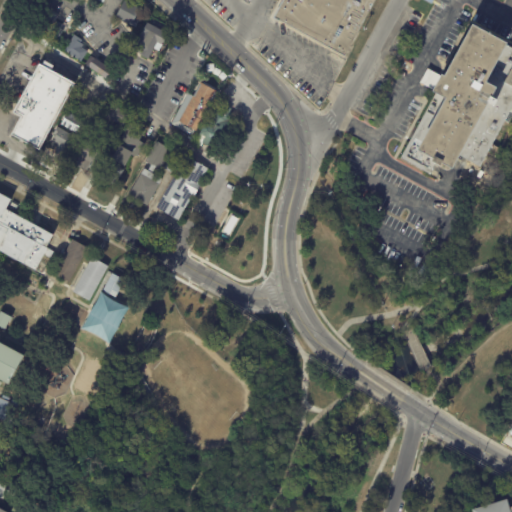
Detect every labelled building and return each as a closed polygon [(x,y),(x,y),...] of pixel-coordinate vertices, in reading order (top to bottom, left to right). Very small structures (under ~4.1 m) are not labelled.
[(124,21),(117,17),(125,0),(141,8),(137,17),(139,18),(135,26),(124,21)] [(271,19),(281,0),(373,0),(343,55),(271,19)] [(58,17),(56,21),(64,25),(61,33),(64,35),(61,41),(43,31),(52,13),(58,17)] [(511,40),(511,42),(508,46),(511,48),(511,114),(507,123),(503,121),(478,168),(461,158),(456,167),(446,161),(445,164),(436,159),(427,175),(399,160),(435,92),(418,83),(426,69),(442,77),(445,71),(448,73),(476,21),(511,40)] [(140,54),(134,51),(149,24),(169,34),(168,36),(169,37),(169,40),(167,43),(164,44),(163,45),(158,43),(149,60),(140,54)] [(78,36),(83,40),(81,43),(84,45),(82,47),(88,51),(82,62),(64,50),(75,35),(78,36)] [(97,59),(114,70),(108,79),(86,64),(92,55),(97,59)] [(66,91),(37,147),(11,133),(21,114),(14,111),(38,65),(39,66),(42,60),(51,64),(48,71),(71,83),(66,91)] [(220,86),(204,116),(189,108),(206,78),(220,86)] [(107,118),(111,109),(109,109),(111,104),(131,114),(125,127),(123,126),(122,128),(117,126),(118,123),(107,118)] [(233,109),(231,114),(236,116),(217,150),(219,151),(215,158),(205,152),(209,146),(205,143),(202,147),(196,144),(217,105),(223,108),(225,104),(233,109)] [(124,165),(121,163),(119,166),(125,169),(116,187),(109,183),(108,185),(104,183),(105,181),(100,179),(109,161),(116,165),(118,161),(114,159),(121,145),(119,144),(130,123),(146,131),(141,141),(146,144),(139,157),(133,154),(127,166),(124,165)] [(68,133),(77,137),(66,157),(56,151),(57,149),(51,146),(56,136),(54,134),(58,127),(68,133)] [(108,160),(101,156),(98,161),(94,159),(88,171),(82,168),(81,171),(69,164),(82,141),(85,143),(88,138),(101,145),(100,148),(111,154),(108,160)] [(165,145),(173,150),(160,172),(155,169),(153,172),(165,179),(149,207),(129,195),(145,168),(149,171),(152,166),(145,162),(158,141),(165,145)] [(174,174),(165,169),(176,148),(181,151),(176,159),(181,161),(174,174)] [(179,220),(172,216),(171,218),(161,212),(162,210),(157,207),(187,156),(209,169),(201,184),(202,185),(196,197),(194,196),(179,221),(179,220)] [(0,194),(10,199),(5,209),(52,236),(34,272),(0,253),(0,194)] [(55,274),(73,240),(89,248),(70,283),(55,274)] [(437,262),(426,278),(419,274),(429,257),(437,262)] [(75,290),(93,258),(110,267),(91,302),(74,293),(75,290)] [(122,288),(116,298),(103,291),(113,274),(126,281),(122,288)] [(0,326),(0,314),(2,311),(13,317),(6,330),(0,326)] [(0,335),(12,341),(7,348),(24,357),(7,385),(0,381),(0,335)] [(10,400),(9,402),(16,405),(7,424),(0,420),(0,398),(2,399),(3,396),(11,399),(10,400)] [(0,482),(8,485),(4,500),(0,499),(0,482)] [(511,511),(472,511),(471,507),(505,497),(508,506),(511,505),(511,511)]
